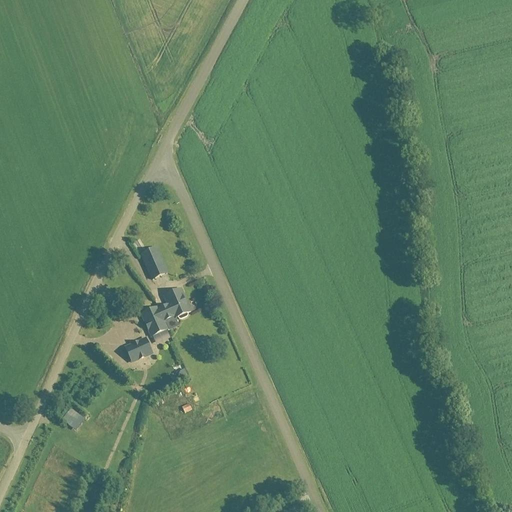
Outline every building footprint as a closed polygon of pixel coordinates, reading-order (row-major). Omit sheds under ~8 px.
[(167,275),(156,250),(141,256),(152,281),(167,275)] [(174,320),(178,318),(178,320),(180,320),(186,318),(187,316),(186,314),(190,313),(180,291),(164,298),(169,307),(159,312),(164,323),(174,319),(174,320)] [(167,331),(164,323),(159,312),(157,309),(141,316),(151,338),(167,331)] [(146,341),(142,342),(126,349),(132,364),(152,355),(146,341)] [(116,415),(122,408),(118,404),(112,412),(116,415)] [(183,408),(186,415),(194,411),(191,405),(183,408)]
